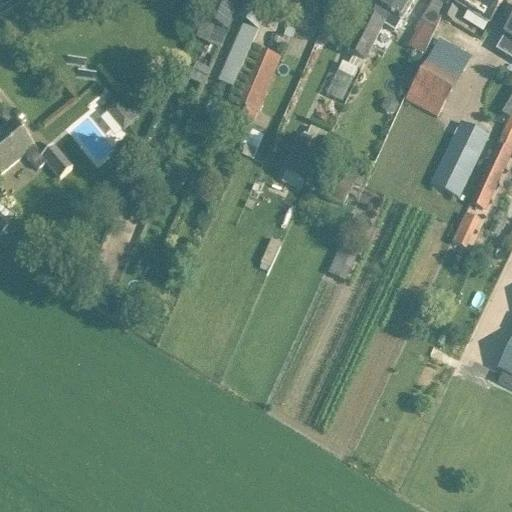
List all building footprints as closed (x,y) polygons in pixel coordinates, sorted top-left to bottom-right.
[(384,27),(401,0),(383,0),(372,20),(374,21),(368,30),(354,59),(352,58),(347,66),(360,72),(384,27)] [(401,0),(384,27),(396,34),(415,0),(401,0)] [(448,9),(432,0),(419,22),(437,33),(443,20),(448,9)] [(505,0),(454,0),(453,3),(490,25),(505,0)] [(232,89),(243,65),(257,33),(258,33),(268,10),(254,4),(244,27),(242,26),(217,83),(232,89)] [(309,6),(298,32),(314,39),(326,13),(309,6)] [(457,14),(448,9),(443,20),(452,25),(457,14)] [(511,23),(495,52),(511,62),(511,23)] [(437,120),(466,65),(471,56),(439,40),(406,103),(437,120)] [(259,113),(283,58),(265,50),(241,105),(259,113)] [(74,59),(73,81),(103,83),(104,61),(74,59)] [(511,101),(503,116),(509,120),(511,121),(511,101)] [(121,131),(131,127),(120,105),(110,110),(121,131)] [(126,115),(133,124),(138,120),(131,112),(126,115)] [(46,165),(41,157),(13,123),(0,134),(0,176),(0,177),(24,157),(37,172),(46,165)] [(489,137),(462,123),(430,184),(457,198),(489,137)] [(325,149),(303,138),(285,174),(306,184),(325,149)] [(511,154),(496,147),(469,206),(486,214),(511,156),(511,154)] [(41,157),(46,165),(60,181),(72,171),(52,148),(41,157)] [(251,202),(239,229),(262,239),(274,212),(251,202)] [(342,244),(327,276),(345,284),(360,252),(342,244)] [(162,293),(157,309),(169,313),(174,296),(162,293)] [(122,304),(114,320),(130,327),(138,311),(122,304)] [(511,339),(497,371),(511,378),(511,339)]
